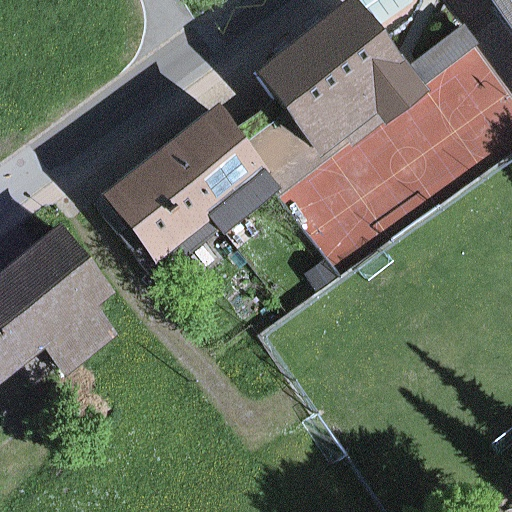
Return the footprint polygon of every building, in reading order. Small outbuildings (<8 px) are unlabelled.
[(366,0),(337,0),(258,60),(324,147),(353,125),(358,132),(427,80),(366,0)] [(374,0),(390,20),(417,0),(374,0)] [(511,0),(498,0),(511,19),(511,0)] [(471,17),(421,54),(436,74),(485,37),(471,17)] [(221,93),(161,140),(215,209),(275,162),(221,93)] [(161,140),(103,185),(157,255),(215,209),(161,140)] [(66,220),(0,271),(0,378),(39,347),(58,371),(120,323),(101,298),(118,285),(66,220)]
